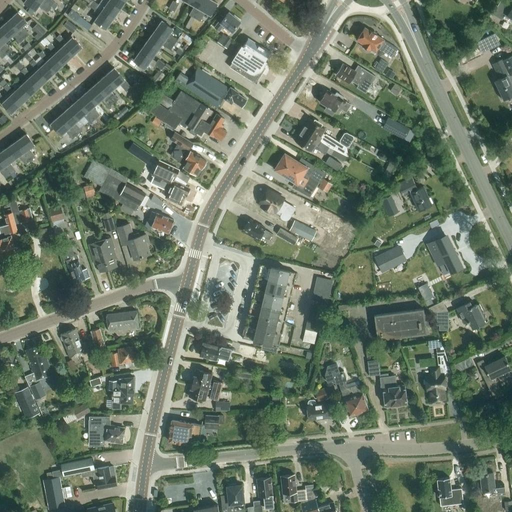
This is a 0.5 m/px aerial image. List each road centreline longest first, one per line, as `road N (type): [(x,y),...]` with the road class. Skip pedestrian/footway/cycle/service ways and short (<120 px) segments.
road 1 (secondary): [(511,241),(394,0)]
road 2 (tertiary): [(187,285),(209,212),(308,55)]
road 3 (residential): [(144,463),(349,449)]
road 4 (residential): [(0,139),(104,60),(146,0)]
road 5 (residential): [(0,340),(135,290),(187,285)]
road 6 (tertiary): [(144,463),(187,285)]
road 7 (residential): [(349,449),(448,448),(511,435)]
